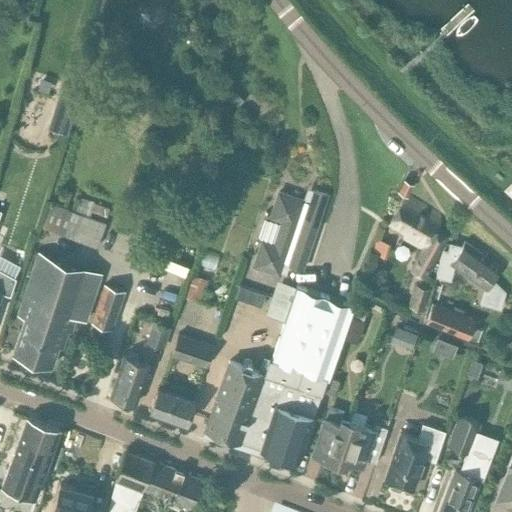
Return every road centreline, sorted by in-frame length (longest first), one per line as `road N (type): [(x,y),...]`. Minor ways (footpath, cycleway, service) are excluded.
road 1 (tertiary): [(511,239),(341,78),(275,0)]
road 2 (tertiary): [(259,484),(0,388)]
